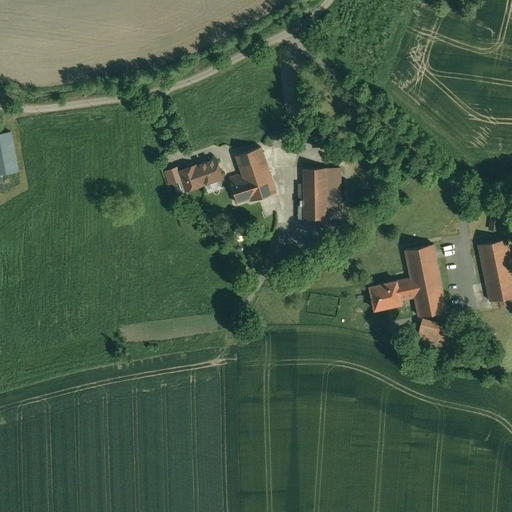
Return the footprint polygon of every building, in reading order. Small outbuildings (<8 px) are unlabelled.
[(0,175),(19,172),(12,132),(0,133),(0,175)] [(289,132),(280,133),(282,147),(291,146),(289,132)] [(280,133),(272,135),(274,149),(282,147),(280,133)] [(261,147),(236,155),(242,173),(225,179),(227,185),(230,184),(236,202),(250,198),(251,201),(276,192),(261,147)] [(196,165),(179,170),(186,191),(203,185),(201,181),(220,174),(215,161),(197,168),(196,165)] [(335,167),(304,168),(305,218),(336,217),(335,167)] [(500,214),(491,213),(489,229),(498,230),(500,214)] [(511,264),(507,239),(479,244),(490,301),(511,296),(511,264)] [(434,244),(405,249),(415,296),(419,315),(447,309),(434,244)] [(397,280),(370,286),(375,309),(402,303),(401,299),(415,296),(411,277),(397,280)] [(457,327),(422,317),(421,323),(417,340),(451,349),(457,327)]
